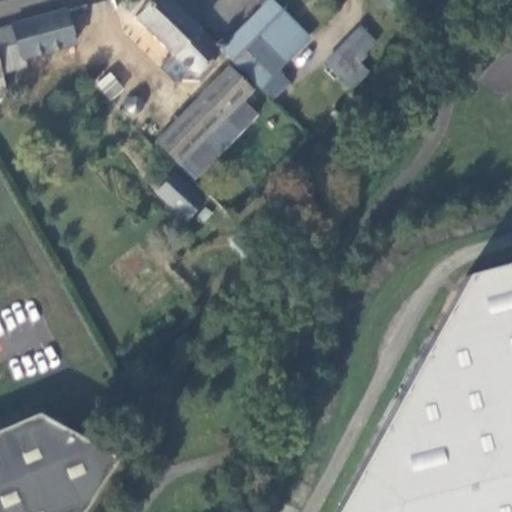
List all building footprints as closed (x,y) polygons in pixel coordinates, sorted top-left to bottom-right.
[(150,0),(130,21),(194,86),(220,65),(225,62),(255,91),(271,76),(302,43),(258,0),(244,0),(208,35),(202,29),(197,34),(163,0),(150,0)] [(0,94),(3,93),(0,81),(0,72),(21,67),(19,60),(72,46),(63,13),(11,29),(11,31),(0,33),(0,94)] [(352,91),(370,70),(360,61),(378,41),(359,23),(322,64),(352,91)] [(94,87),(114,101),(125,84),(105,71),(94,87)] [(227,71),(153,145),(177,169),(241,105),(251,95),(227,71)] [(281,89),(271,76),(255,91),(266,102),(281,89)] [(132,93),(127,94),(124,99),(124,104),(128,108),(133,109),(137,107),(140,102),(139,97),(136,94),(132,93)] [(259,122),(241,105),(177,169),(192,184),(259,122)] [(170,176),(155,191),(185,221),(200,206),(170,176)] [(511,511),(511,265),(463,279),(333,511),(511,511)] [(33,413),(0,427),(0,511),(79,511),(112,461),(109,453),(33,413)]
